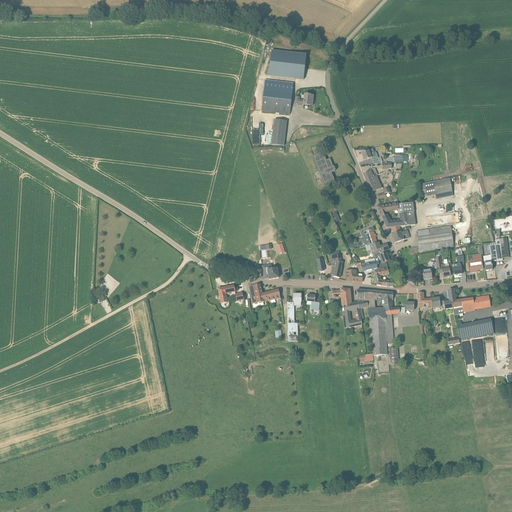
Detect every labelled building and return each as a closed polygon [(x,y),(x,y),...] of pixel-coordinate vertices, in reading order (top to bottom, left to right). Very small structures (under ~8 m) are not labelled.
[(272,51),(269,76),(303,80),(306,55),(272,51)] [(290,115),(293,84),(265,80),(261,111),(290,115)] [(312,106),(313,96),(305,95),(304,101),(299,100),(299,98),(296,97),(295,104),(312,106)] [(284,146),(287,121),(274,120),(271,145),(284,146)] [(373,149),(361,154),(364,161),(371,158),(374,165),(380,164),(376,153),(374,153),(373,149)] [(326,161),(323,152),(313,156),(319,172),(315,173),(317,180),(322,178),(324,185),(334,181),(331,173),(335,172),(335,171),(334,167),(333,167),(330,159),(326,161)] [(363,175),(366,180),(373,178),(376,176),(374,173),(372,174),(371,171),(369,172),(363,175)] [(373,178),(366,180),(371,192),(382,188),(377,176),(376,176),(373,178)] [(436,199),(453,196),(450,179),(425,184),(427,196),(435,195),(436,199)] [(385,212),(399,210),(398,203),(377,207),(382,217),(386,216),(385,212)] [(447,224),(462,222),(461,212),(446,214),(447,224)] [(337,213),(333,215),(337,223),(341,221),(337,213)] [(402,227),(408,226),(407,214),(400,215),(401,221),(402,227)] [(386,216),(382,217),(384,223),(386,223),(386,229),(389,228),(391,228),(399,227),(402,227),(401,221),(391,222),(387,215),(386,216)] [(419,252),(454,247),(451,227),(416,232),(419,252)] [(401,233),(401,232),(393,235),(392,235),(395,243),(404,240),(403,237),(405,236),(406,239),(410,238),(407,231),(401,233)] [(373,233),(362,236),(363,241),(357,243),(357,244),(358,247),(358,248),(365,246),(365,247),(371,246),(377,243),(373,233)] [(500,239),(495,240),(495,243),(496,245),(500,244),(502,258),(502,259),(509,258),(506,238),(500,239)] [(374,255),(387,250),(389,250),(387,245),(380,247),(378,243),(377,243),(371,246),(374,255)] [(277,249),(280,248),(282,254),(285,253),(282,244),(276,246),(277,249)] [(495,245),(489,246),(490,256),(491,256),(492,262),(500,261),(502,261),(502,259),(502,258),(500,244),(496,245),(495,245)] [(332,264),(341,263),(340,255),(339,252),(330,253),(332,264)] [(378,253),(374,255),(375,260),(377,260),(380,259),(382,264),(385,263),(385,262),(389,261),(387,254),(379,256),(378,253)] [(454,276),(462,275),(461,268),(464,267),(462,255),(460,256),(460,257),(459,257),(460,264),(453,266),(453,268),(454,276)] [(470,273),(476,273),(475,271),(477,271),(483,270),(481,255),(472,256),(468,257),(469,262),(470,273)] [(483,257),(485,271),(493,270),(492,262),(491,256),(490,256),(483,257)] [(321,258),(317,259),(319,272),(325,271),(324,264),(322,265),(321,258)] [(441,265),(441,258),(436,258),(436,262),(437,268),(437,270),(442,270),(443,277),(450,276),(449,270),(449,267),(445,267),(444,265),(441,265)] [(369,264),(361,265),(363,272),(377,269),(376,262),(369,264)] [(342,263),(341,263),(332,264),(332,267),(336,267),(333,277),(339,278),(342,263)] [(272,269),(271,265),(262,267),(264,279),(269,278),(269,280),(278,278),(277,268),(272,269)] [(394,288),(394,282),(388,281),(381,280),(380,276),(382,275),(388,275),(388,271),(387,271),(387,269),(378,270),(373,271),(377,286),(394,288)] [(362,282),(363,275),(360,275),(357,274),(357,271),(346,272),(347,281),(362,282)] [(423,280),(432,279),(431,271),(422,272),(423,280)] [(252,304),(257,304),(272,301),(270,292),(262,294),(260,285),(254,286),(249,287),(250,293),(252,293),(253,298),(251,299),(252,304)] [(234,286),(218,290),(221,304),(227,303),(225,294),(235,292),(234,286)] [(278,290),(270,292),(272,301),(280,299),(278,290)] [(344,307),(352,304),(350,290),(341,290),(341,291),(332,292),(332,293),(333,298),(341,297),(342,306),(344,306),(344,307)] [(452,301),(455,301),(454,290),(448,291),(449,302),(443,302),(443,306),(444,309),(452,308),(452,301)] [(367,292),(367,291),(356,291),(358,303),(359,309),(361,309),(368,309),(367,301),(367,292)] [(367,292),(367,301),(377,300),(376,298),(376,292),(375,292),(367,291),(367,292)] [(392,293),(376,292),(376,293),(376,298),(377,300),(383,300),(384,306),(391,306),(391,302),(392,302),(392,294),(392,293)] [(244,300),(242,293),(235,295),(237,302),(244,300)] [(427,304),(428,308),(431,308),(431,299),(423,300),(423,294),(417,294),(418,308),(419,308),(423,308),(424,307),(424,304),(427,304)] [(319,311),(319,305),(315,304),(315,296),(307,296),(307,302),(312,302),(311,309),(311,313),(313,313),(313,311),(316,311),(316,310),(319,311)] [(465,300),(455,301),(452,301),(452,308),(454,315),(458,315),(457,312),(460,311),(459,307),(461,307),(462,312),(490,308),(489,296),(465,300)] [(442,298),(431,299),(431,308),(432,309),(440,308),(440,307),(443,306),(443,302),(442,298)] [(295,324),(294,306),(294,304),(289,304),(289,303),(287,303),(288,342),(298,342),(297,324),(295,324)] [(361,323),(359,310),(359,309),(358,303),(354,304),(356,314),(355,314),(356,321),(350,321),(349,311),(352,310),(352,304),(344,307),(344,312),(343,312),(345,329),(351,329),(357,327),(362,326),(361,323)] [(399,308),(400,314),(405,314),(405,310),(414,311),(414,303),(405,303),(405,308),(399,308)] [(391,306),(384,306),(384,308),(385,308),(385,315),(391,314),(400,314),(399,308),(392,309),(391,306)] [(386,335),(385,315),(385,308),(384,308),(369,309),(372,355),(372,356),(387,355),(385,335),(386,335)] [(460,326),(456,326),(459,338),(459,341),(483,336),(484,335),(484,336),(494,334),(491,319),(462,325),(460,326)] [(398,347),(389,348),(390,365),(399,364),(398,347)]
